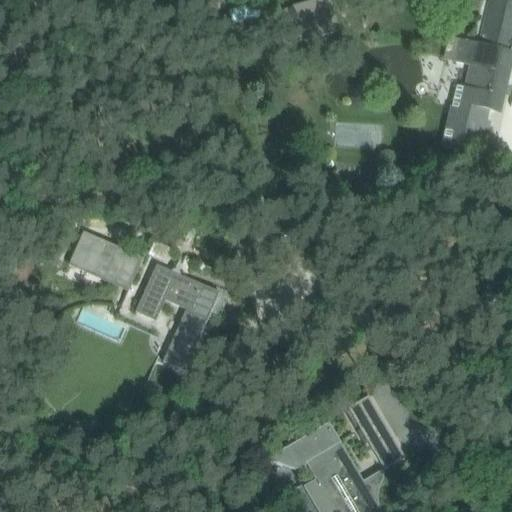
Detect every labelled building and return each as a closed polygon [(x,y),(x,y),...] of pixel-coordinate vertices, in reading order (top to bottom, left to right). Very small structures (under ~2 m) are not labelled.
[(328,0),(315,0),(291,7),(301,43),(338,32),(328,0)] [(511,52),(506,51),(511,24),(511,0),(489,0),(479,46),(460,41),(455,62),(471,66),(465,91),(457,89),(443,146),(481,155),(489,122),(482,120),(484,110),(499,113),(511,58),(511,52)] [(332,123),(332,148),(380,147),(379,122),(332,123)] [(72,261),(131,287),(143,260),(138,258),(84,234),(72,261)] [(184,372),(198,341),(219,294),(157,267),(136,313),(155,322),(164,300),(186,310),(177,332),(178,332),(164,363),(184,372)] [(76,321),(115,338),(120,326),(81,309),(76,321)] [(368,396),(348,408),(384,470),(404,458),(368,396)] [(364,481),(342,444),(343,444),(329,423),(267,461),(303,474),(304,467),(307,465),(318,484),(309,489),(322,511),(381,511),(380,508),(378,504),(378,499),(378,491),(380,486),(383,480),(384,477),(383,474),(381,471),(364,481)]
